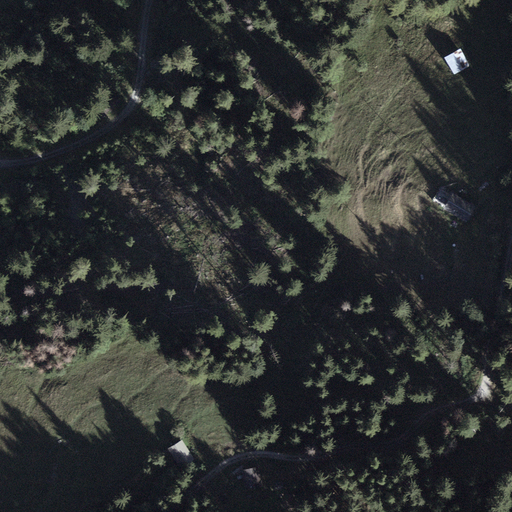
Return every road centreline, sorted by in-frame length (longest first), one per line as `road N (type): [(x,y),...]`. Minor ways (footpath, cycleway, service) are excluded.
road 1 (track): [(511,241),(476,395),(421,416),(391,444),(307,457),(233,457),(164,511)]
road 2 (track): [(0,163),(72,146),(126,111),(138,86),(149,0)]
